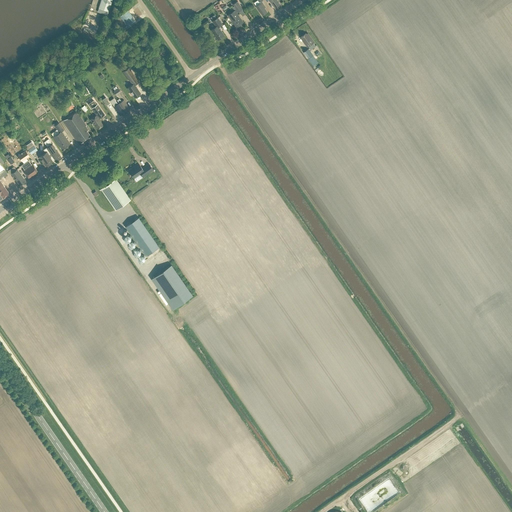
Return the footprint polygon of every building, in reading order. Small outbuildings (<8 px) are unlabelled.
[(106,0),(100,0),(98,10),(107,13),(111,2),(106,0)] [(233,4),(237,9),(228,15),(236,27),(243,22),(236,11),(238,10),(238,11),(242,8),(237,1),(233,4)] [(265,8),(266,7),(262,2),(256,6),(262,15),(267,11),(265,8)] [(135,20),(128,10),(119,16),(117,18),(120,22),(122,20),(126,26),(135,20)] [(224,35),(219,26),(223,24),(218,17),(213,21),(216,26),(211,30),(218,39),(224,35)] [(302,37),(301,38),(307,47),(314,42),(308,33),(307,34),(306,33),(301,36),(302,37)] [(308,58),(313,55),(308,48),(303,52),(308,58)] [(127,88),(134,97),(140,93),(134,84),(138,81),(128,67),(123,71),(128,80),(129,79),(132,84),(127,88)] [(61,104),(66,111),(74,106),(69,98),(61,104)] [(120,113),(121,114),(124,111),(118,103),(117,104),(114,98),(110,101),(114,106),(113,106),(118,114),(120,113)] [(118,103),(124,111),(128,109),(127,108),(128,107),(123,99),(121,101),(120,100),(118,101),(119,103),(118,103)] [(101,121),(99,118),(105,114),(97,104),(94,100),(89,103),(92,108),(97,115),(90,119),(95,125),(98,129),(103,125),(101,121)] [(90,135),(87,130),(88,129),(85,125),(86,125),(77,111),(63,120),(77,141),(79,139),(81,142),(90,135)] [(58,121),(53,125),(58,132),(63,128),(58,121)] [(57,142),(62,149),(68,144),(64,138),(65,137),(61,131),(54,135),(59,142),(57,142)] [(46,147),(54,159),(60,155),(52,143),(46,135),(42,138),(47,146),(46,147)] [(28,150),(31,154),(37,150),(34,145),(28,150)] [(39,156),(45,165),(52,160),(54,158),(54,159),(46,147),(43,149),(45,152),(39,156)] [(18,155),(22,161),(29,156),(25,150),(18,155)] [(23,170),(28,177),(37,171),(32,163),(31,164),(28,160),(21,165),(24,169),(23,170)] [(0,199),(9,193),(0,180),(0,178),(7,174),(4,169),(5,169),(0,162),(0,199)] [(149,163),(145,166),(142,168),(138,163),(128,170),(134,178),(140,174),(142,177),(153,169),(149,163)] [(25,181),(17,169),(11,173),(19,185),(25,181)] [(100,189),(115,210),(130,199),(116,178),(100,189)] [(126,226),(146,255),(159,246),(139,217),(126,226)] [(172,264),(152,277),(174,308),(193,295),(172,264)]
